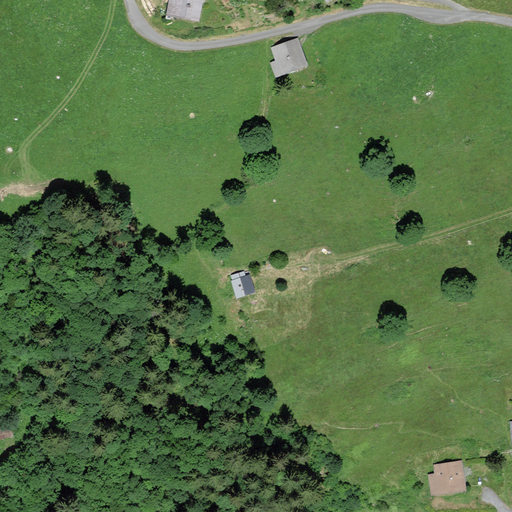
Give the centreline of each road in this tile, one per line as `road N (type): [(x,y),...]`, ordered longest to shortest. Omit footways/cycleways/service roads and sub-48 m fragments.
road 1 (unclassified): [(511,22),(377,7),(199,46),(151,34),(128,0)]
road 2 (track): [(299,268),(511,209)]
